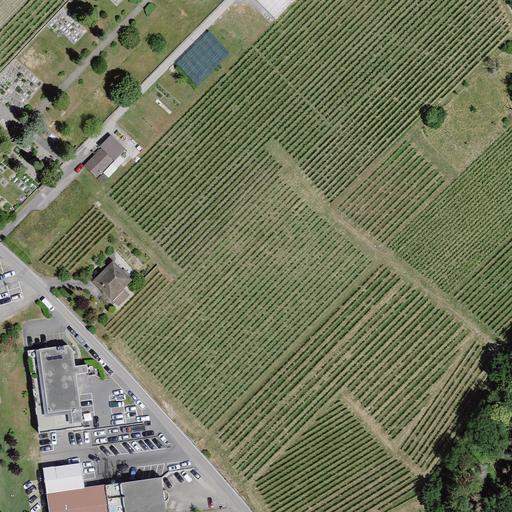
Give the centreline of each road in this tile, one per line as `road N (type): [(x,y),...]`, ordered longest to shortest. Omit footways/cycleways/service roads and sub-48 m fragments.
road 1 (unclassified): [(237,511),(0,257)]
road 2 (unclassified): [(237,0),(0,241)]
road 3 (track): [(458,511),(464,463),(511,383)]
road 4 (unknown): [(64,474),(186,452)]
